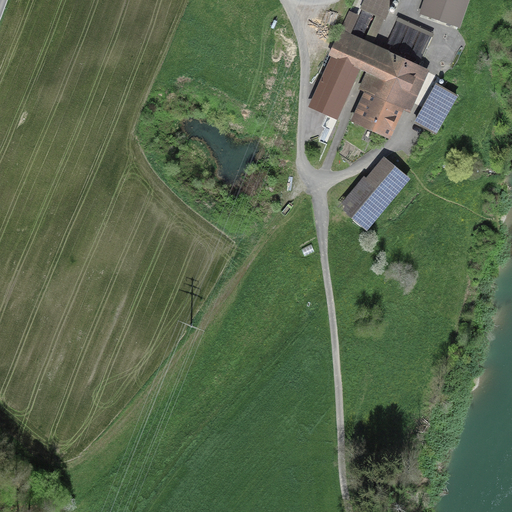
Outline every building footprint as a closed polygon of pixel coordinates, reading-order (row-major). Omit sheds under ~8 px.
[(363,0),(360,8),(362,10),(373,15),(376,16),(384,20),(385,20),(394,0),(363,0)] [(423,0),(419,14),(460,27),(469,0),(423,0)] [(359,16),(349,11),(341,30),(362,39),(373,15),(362,10),(359,16)] [(373,44),(384,20),(376,16),(364,40),(373,44)] [(398,18),(384,49),(419,65),(433,33),(398,18)] [(341,30),(340,29),(329,55),(331,56),(308,106),(338,120),(361,69),(367,71),(359,89),(364,91),(351,121),(390,139),(403,110),(410,113),(430,70),(419,65),(384,49),(373,44),(364,40),(362,39),(341,30)] [(458,95),(437,83),(414,122),(435,134),(458,95)] [(384,157),(366,178),(392,200),(410,179),(384,157)] [(366,178),(364,176),(341,203),(346,207),(343,210),(367,231),(392,200),(366,178)]
